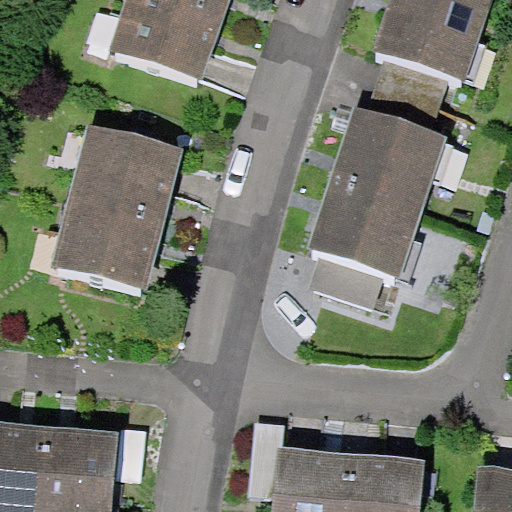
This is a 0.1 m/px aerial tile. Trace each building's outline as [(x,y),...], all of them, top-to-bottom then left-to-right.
[(225,0),(124,0),(104,63),(194,93),(225,0)] [(491,0),(389,0),(369,62),(383,67),(446,88),(460,93),(491,0)] [(446,88),(383,67),(363,127),(426,147),(446,88)] [(363,127),(346,122),(301,264),(393,292),(437,150),(426,147),(363,127)] [(176,168),(78,141),(42,273),(140,299),(176,168)] [(100,511),(107,446),(0,436),(0,511),(100,511)] [(407,511),(410,467),(270,460),(267,511),(407,511)] [(511,511),(511,481),(470,479),(467,511),(511,511)]
